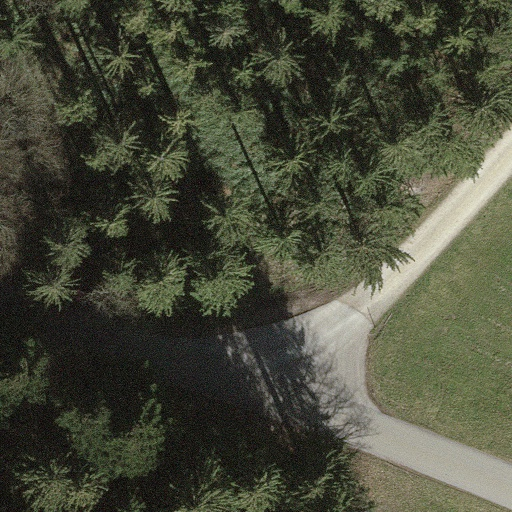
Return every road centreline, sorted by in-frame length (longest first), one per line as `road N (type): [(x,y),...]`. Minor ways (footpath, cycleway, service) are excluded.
road 1 (unclassified): [(0,313),(282,397),(511,488)]
road 2 (track): [(282,397),(341,322),(511,142)]
